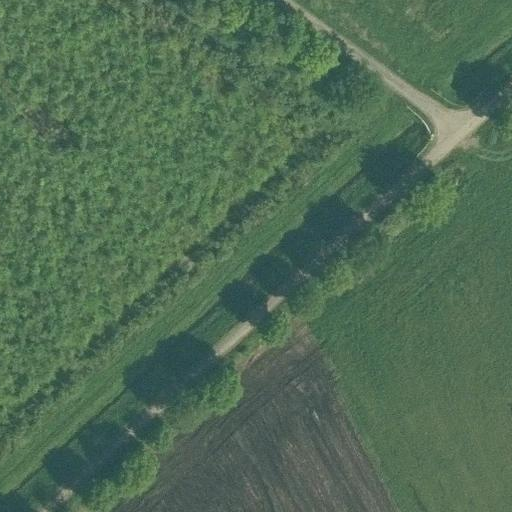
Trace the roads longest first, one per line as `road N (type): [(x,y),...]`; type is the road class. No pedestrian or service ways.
road 1 (track): [(457,127),(42,511)]
road 2 (track): [(457,127),(283,0)]
